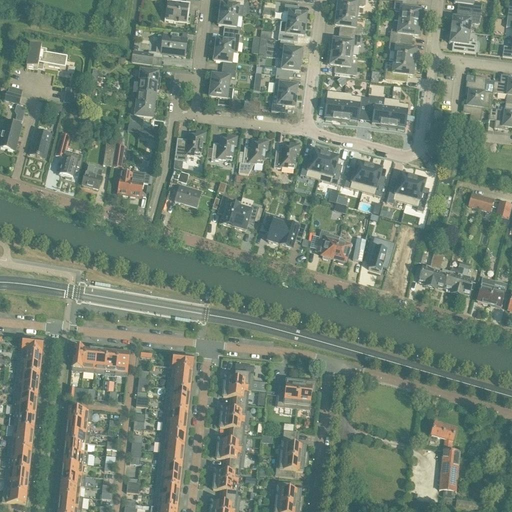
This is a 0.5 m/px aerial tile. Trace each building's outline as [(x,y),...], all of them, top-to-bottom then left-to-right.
[(227,0),(227,6),(221,5),(219,16),(237,18),(238,8),(243,8),(244,1),(242,1),(241,0),(227,0)] [(336,12),(336,14),(357,17),(358,8),(362,8),(364,7),(365,0),(343,0),(343,2),(338,1),(337,6),(335,6),(334,12),(336,12)] [(458,5),(457,12),(480,15),(482,5),(473,4),(473,0),(454,0),(454,5),(458,5)] [(190,5),(167,2),(164,23),(187,26),(187,25),(189,25),(191,16),(186,15),(187,5),(190,6),(190,5)] [(400,13),(398,22),(419,25),(420,23),(422,23),(422,17),(420,17),(421,11),(415,11),(416,4),(395,2),(394,11),(395,12),(400,13)] [(281,24),(287,24),(305,27),(306,16),(297,15),(298,8),(285,6),(284,13),(282,15),(281,24)] [(452,26),(451,32),(469,34),(470,24),(479,26),(480,15),(457,12),(456,19),(452,19),(451,26),(452,26)] [(340,28),(339,35),(360,38),(361,29),(360,27),(356,26),(357,17),(336,14),(336,16),(334,16),(333,22),(335,22),(334,28),(340,28)] [(224,28),(223,35),(240,37),(241,29),(236,29),(237,18),(219,16),(218,27),(224,28)] [(391,32),(390,41),(411,44),(412,38),(418,38),(418,33),(420,33),(421,27),(419,27),(419,25),(398,22),(397,32),(393,31),(391,32)] [(281,34),(280,42),(293,43),(294,37),(303,38),(305,27),(287,24),(286,35),(281,34)] [(469,34),(451,32),(450,37),(449,37),(448,44),(452,45),(451,52),(475,55),(477,44),(468,43),(469,34)] [(133,54),(132,59),(132,64),(151,66),(152,58),(162,59),(162,56),(184,58),(187,41),(178,39),(178,36),(170,35),(170,38),(158,37),(156,54),(148,53),(148,56),(133,54)] [(215,52),(233,54),(237,55),(240,37),(223,35),(222,41),(216,41),(215,52)] [(331,52),(331,54),(352,57),(353,47),(357,48),(359,47),(360,38),(339,35),(338,41),(333,41),(332,46),(330,46),(329,52),(331,52)] [(253,38),(253,54),(266,54),(267,39),(253,38)] [(395,53),(393,62),(414,65),(414,63),(416,63),(417,57),(415,56),(416,51),(410,50),(411,44),(390,41),(389,51),(390,52),(395,53)] [(284,50),(282,60),(300,62),(302,51),(293,50),(293,43),(280,42),(279,49),(284,50)] [(26,69),(37,71),(38,70),(43,70),(43,67),(65,71),(67,59),(45,56),(46,51),(41,50),(30,48),(26,69)] [(511,49),(503,48),(502,59),(511,59),(511,49)] [(223,64),(222,71),(235,72),(236,65),(231,64),(233,54),(215,52),(213,63),(223,64)] [(352,57),(331,54),(331,56),(329,56),(328,62),(330,62),(329,67),(335,68),(334,75),(355,77),(356,68),(355,67),(351,66),(352,57)] [(275,77),(289,79),(292,80),(293,73),(299,73),(300,62),(282,60),(281,71),(276,70),(275,77)] [(414,65),(393,62),(392,71),(388,71),(386,72),(385,81),(406,84),(407,77),(413,78),(413,73),(415,73),(416,67),(414,66),(414,65)] [(212,76),(210,87),(228,90),(229,79),(234,80),(235,72),(222,71),(221,77),(212,76)] [(140,72),(139,84),(160,86),(160,79),(157,79),(158,74),(140,72)] [(275,82),(273,95),(296,98),(297,87),(288,86),(289,79),(275,77),(275,78),(275,82)] [(505,104),(511,105),(511,81),(510,81),(511,78),(501,77),(500,84),(494,84),(493,84),(492,95),(506,97),(505,104)] [(468,94),(467,100),(491,103),(492,95),(493,84),(494,84),(494,83),(486,82),(486,80),(475,78),(474,84),(466,83),(465,93),(468,94)] [(139,84),(137,95),(155,97),(156,93),(159,93),(160,86),(139,84)] [(233,90),(228,90),(210,87),(209,98),(218,99),(217,106),(231,108),(233,90)] [(8,94),(21,98),(23,93),(10,89),(8,94)] [(6,94),(4,102),(18,105),(20,98),(6,94)] [(331,121),(341,122),(344,95),(336,94),(335,102),(326,101),(323,120),(325,120),(325,122),(331,123),(331,121)] [(137,95),(136,106),(157,109),(158,102),(155,101),(155,97),(137,95)] [(296,98),(273,95),(271,113),(284,115),(285,108),(294,109),(296,98)] [(351,104),(352,96),(344,95),(341,122),(358,124),(360,105),(351,104)] [(371,126),(388,128),(391,101),(384,100),(383,108),(373,107),(371,126)] [(473,122),(480,123),(482,110),(490,110),(491,103),(467,100),(467,105),(464,105),(462,115),(470,116),(469,122),(473,122)] [(403,132),(404,130),(405,130),(407,111),(398,110),(399,102),(391,101),(388,128),(397,129),(397,131),(403,132)] [(59,114),(60,107),(45,104),(43,110),(59,114)] [(504,128),(510,129),(511,113),(511,105),(505,104),(504,112),(490,110),(488,122),(495,122),(494,130),(504,131),(504,128)] [(64,106),(62,114),(70,116),(72,108),(64,106)] [(157,109),(136,106),(135,117),(130,117),(129,124),(142,126),(143,119),(152,120),(153,115),(156,116),(157,109)] [(5,123),(4,125),(2,133),(0,134),(0,133),(0,140),(0,141),(0,148),(14,152),(25,110),(16,107),(15,113),(17,117),(15,125),(14,126),(5,123)] [(433,121),(442,121),(442,112),(433,112),(433,121)] [(139,136),(140,126),(129,124),(127,134),(139,136)] [(158,134),(140,131),(139,138),(156,142),(158,134)] [(30,156),(44,160),(50,137),(36,133),(30,156)] [(196,136),(189,135),(188,144),(177,143),(175,159),(180,159),(179,163),(186,163),(187,157),(200,158),(202,143),(203,142),(204,137),(203,135),(197,134),(196,136)] [(71,180),(73,180),(75,172),(77,172),(81,158),(66,154),(70,139),(61,136),(55,157),(64,160),(59,177),(66,178),(65,180),(71,182),(71,180)] [(235,146),(235,141),(234,139),(228,138),(227,139),(220,139),(219,148),(213,147),(212,152),(211,161),(211,162),(218,163),(218,161),(231,162),(233,147),(235,146)] [(248,176),(253,165),(262,166),(264,151),(266,150),(266,144),(265,143),(260,142),(258,143),(251,143),(250,152),(244,151),(244,154),(239,153),(238,166),(240,166),(239,175),(248,176)] [(297,154),(298,148),(297,147),(291,146),(289,147),(283,147),(281,156),(275,155),(274,170),(280,170),(280,168),(294,170),(296,155),(297,154)] [(103,167),(111,168),(114,148),(106,147),(103,167)] [(112,169),(121,170),(124,149),(116,147),(112,169)] [(325,156),(313,152),(309,165),(303,164),(300,177),(306,179),(307,175),(319,179),(325,156)] [(338,159),(325,156),(319,179),(332,182),(331,186),(337,187),(340,174),(334,172),(338,159)] [(181,174),(182,164),(174,163),(173,171),(181,174)] [(369,167),(356,164),(353,177),(347,175),(343,189),(349,191),(350,187),(362,191),(369,167)] [(381,171),(369,167),(362,191),(375,194),(374,197),(380,199),(384,185),(378,184),(381,171)] [(82,187),(98,191),(103,172),(89,168),(87,175),(85,175),(82,187)] [(211,179),(212,170),(205,169),(204,178),(211,179)] [(127,197),(129,198),(132,182),(133,176),(121,174),(117,196),(122,197),(122,198),(127,199),(127,197)] [(133,174),(133,176),(132,182),(144,184),(145,177),(143,176),(133,174)] [(177,184),(186,187),(189,177),(180,174),(177,184)] [(412,179),(400,176),(396,189),(390,187),(387,201),(393,203),(394,199),(406,202),(412,179)] [(425,183),(412,179),(406,202),(418,206),(418,209),(424,211),(427,197),(421,196),(425,183)] [(132,182),(129,198),(130,198),(130,199),(135,200),(135,199),(141,200),(143,186),(144,184),(132,182)] [(223,196),(226,187),(220,185),(217,194),(223,196)] [(180,187),(175,204),(196,210),(201,194),(180,187)] [(469,208),(479,211),(482,199),(472,196),(469,208)] [(234,230),(240,209),(239,209),(241,204),(229,201),(222,198),(218,212),(224,214),(222,217),(220,225),(234,230)] [(482,199),(479,211),(489,214),(493,202),(482,199)] [(242,200),(241,204),(239,209),(240,209),(250,212),(252,207),(253,204),(242,200)] [(311,210),(313,202),(305,200),(303,207),(311,210)] [(495,218),(508,221),(511,206),(499,203),(495,218)] [(250,212),(240,209),(234,230),(245,233),(247,225),(249,221),(254,223),(258,209),(252,207),(250,212)] [(279,247),(286,224),(282,223),(274,220),(275,218),(269,216),(265,230),(271,231),(269,235),(267,243),(279,247)] [(377,224),(379,218),(371,216),(369,222),(377,224)] [(287,222),(286,224),(279,247),(292,251),(294,243),(295,239),(301,241),(305,227),(287,222)] [(321,258),(323,258),(322,260),(327,261),(328,260),(333,261),(339,240),(328,237),(328,235),(321,233),(316,253),(322,255),(321,258)] [(356,233),(354,240),(356,241),(352,262),(361,263),(365,243),(367,236),(356,233)] [(352,246),(339,239),(339,240),(333,261),(338,263),(338,264),(343,266),(343,264),(345,265),(347,255),(349,255),(352,246)] [(369,267),(368,271),(380,274),(382,270),(382,268),(387,269),(386,271),(387,271),(388,268),(395,245),(394,245),(393,248),(373,242),(372,248),(371,248),(369,255),(372,256),(369,267)] [(472,253),(468,252),(465,265),(463,271),(468,272),(469,266),(470,267),(473,257),(471,256),(472,253)] [(419,254),(416,264),(423,266),(426,256),(419,254)] [(425,288),(430,289),(439,256),(433,255),(430,270),(423,268),(419,283),(419,285),(423,286),(424,285),(426,285),(425,288)] [(442,289),(444,290),(448,274),(439,272),(443,257),(439,256),(430,289),(434,291),(435,288),(437,288),(437,289),(441,290),(442,289)] [(452,295),(456,296),(462,277),(463,271),(465,265),(460,264),(458,272),(452,270),(450,272),(449,275),(448,274),(444,290),(446,290),(446,292),(450,293),(450,292),(452,292),(452,295)] [(462,277),(456,296),(461,298),(462,295),(464,295),(464,296),(468,297),(469,296),(469,297),(473,281),(466,279),(466,278),(462,277)] [(487,306),(488,306),(495,283),(482,280),(476,303),(482,305),(482,306),(486,307),(487,306)] [(495,283),(488,306),(489,306),(490,308),(493,309),(495,308),(500,309),(507,286),(495,283)] [(19,341),(18,353),(41,355),(43,344),(19,341)] [(71,373),(82,374),(85,350),(74,349),(71,373)] [(82,374),(93,375),(96,351),(85,350),(82,374)] [(93,375),(104,376),(107,353),(96,351),(93,375)] [(18,353),(17,363),(40,366),(41,355),(18,353)] [(107,353),(104,376),(104,378),(115,379),(115,377),(117,354),(107,353)] [(129,355),(117,354),(115,377),(126,379),(129,355)] [(170,358),(168,369),(192,371),(193,360),(170,358)] [(17,363),(16,374),(39,377),(40,366),(17,363)] [(225,380),(224,389),(251,392),(254,368),(236,366),(235,374),(234,381),(225,380)] [(167,379),(191,382),(192,371),(168,369),(172,370),(171,379),(167,379)] [(16,374),(14,385),(38,387),(39,377),(16,374)] [(167,379),(166,390),(189,393),(191,382),(167,379)] [(277,408),(296,411),(299,381),(292,380),(291,383),(286,382),(285,392),(279,391),(277,408)] [(299,381),(296,411),(309,412),(311,393),(314,393),(315,383),(299,381)] [(14,385),(13,396),(37,398),(38,387),(14,385)] [(232,399),(231,406),(246,407),(248,392),(251,392),(224,389),(223,398),(232,399)] [(166,390),(165,401),(188,403),(189,393),(166,390)] [(13,396),(12,406),(36,409),(37,398),(13,396)] [(165,401),(164,412),(187,414),(188,403),(165,401)] [(9,417),(34,420),(36,409),(12,406),(11,417),(9,417)] [(221,411),(220,420),(248,423),(249,414),(245,413),(246,407),(231,406),(231,412),(221,411)] [(68,410),(67,422),(91,424),(92,413),(68,410)] [(164,412),(163,423),(186,425),(187,414),(164,412)] [(9,417),(8,428),(33,430),(34,420),(9,417)] [(229,431),(228,437),(246,439),(246,438),(243,438),(243,432),(247,432),(248,423),(220,420),(219,429),(229,431)] [(67,422),(66,432),(89,435),(90,434),(86,434),(87,424),(91,425),(91,424),(67,422)] [(163,423),(161,433),(185,436),(186,425),(163,423)] [(442,498),(454,500),(455,493),(456,493),(460,453),(450,452),(451,443),(452,444),(455,431),(434,425),(431,437),(445,441),(444,452),(443,452),(439,492),(443,492),(442,498)] [(9,438),(9,439),(32,441),(33,430),(8,428),(13,429),(12,438),(9,438)] [(66,432),(65,443),(88,446),(89,435),(66,432)] [(283,432),(283,439),(296,441),(297,434),(293,433),(283,432)] [(161,433),(160,444),(184,446),(185,436),(161,433)] [(218,442),(217,451),(244,454),(246,439),(228,437),(227,443),(218,442)] [(9,439),(7,449),(31,452),(32,441),(9,439)] [(277,458),(306,462),(307,454),(304,454),(305,448),(296,447),(296,441),(283,439),(280,458),(277,458)] [(65,443),(64,454),(84,456),(85,446),(88,446),(65,443)] [(160,444),(159,455),(182,457),(184,446),(160,444)] [(7,449),(6,460),(30,463),(31,452),(7,449)] [(225,462),(225,468),(243,470),(244,454),(217,451),(216,461),(225,462)] [(64,454),(62,465),(86,467),(87,457),(84,456),(64,454)] [(159,455),(158,466),(181,468),(182,457),(159,455)] [(306,462),(277,458),(275,478),(292,480),(293,473),(302,474),(303,469),(306,469),(306,462)] [(6,460),(5,471),(29,473),(30,463),(6,460)] [(62,465),(61,475),(81,477),(82,467),(86,467),(62,465)] [(158,466),(157,476),(180,479),(181,468),(158,466)] [(215,473),(214,482),(237,485),(239,470),(243,470),(225,468),(224,474),(215,473)] [(5,471),(4,482),(27,484),(29,473),(5,471)] [(61,475),(60,486),(84,488),(85,478),(81,477),(61,475)] [(157,476),(156,487),(179,490),(180,479),(157,476)] [(4,482),(3,492),(26,495),(27,484),(4,482)] [(222,493),(221,499),(239,501),(239,500),(236,500),(237,485),(214,482),(213,492),(222,493)] [(139,485),(137,485),(127,484),(126,495),(136,496),(138,496),(139,485)] [(278,484),(276,503),(302,506),(302,499),(300,498),(300,493),(291,492),(292,485),(278,484)] [(60,486),(59,497),(83,500),(83,499),(79,499),(80,489),(84,490),(84,488),(60,486)] [(156,487),(154,498),(178,500),(179,490),(156,487)] [(26,495),(3,492),(2,504),(25,506),(26,495)] [(59,497),(58,508),(81,510),(83,500),(59,497)] [(154,498),(153,509),(177,511),(178,500),(154,498)] [(211,504),(210,511),(238,511),(239,501),(221,499),(221,505),(211,504)] [(456,501),(455,508),(481,511),(484,511),(486,505),(456,501)] [(411,502),(409,511),(428,511),(429,504),(411,502)] [(301,511),(302,506),(276,503),(274,511),(301,511)]
